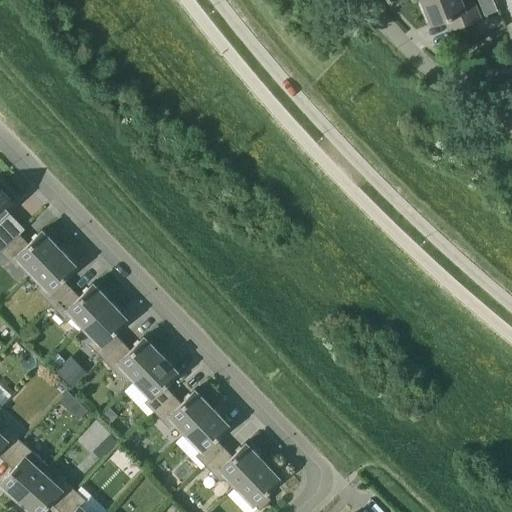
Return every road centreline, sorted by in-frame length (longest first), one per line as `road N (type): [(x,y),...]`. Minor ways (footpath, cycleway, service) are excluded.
road 1 (residential): [(0,139),(312,468),(287,511)]
road 2 (tertiary): [(189,0),(270,107),(336,176),(459,296),(511,336)]
road 3 (tertiary): [(511,310),(335,138),(217,0)]
road 4 (residential): [(490,72),(457,79),(420,63),(361,0)]
